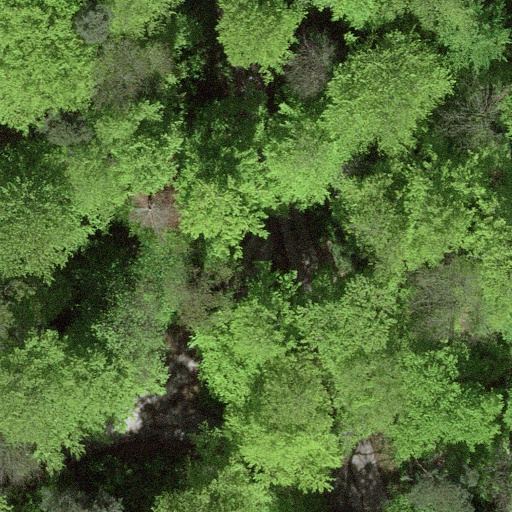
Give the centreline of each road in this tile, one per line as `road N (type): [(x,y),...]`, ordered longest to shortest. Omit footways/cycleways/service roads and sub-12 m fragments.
road 1 (track): [(231,0),(381,511)]
road 2 (track): [(0,479),(123,418),(181,365),(249,276),(283,186)]
road 3 (track): [(123,418),(239,433),(326,475),(367,511)]
